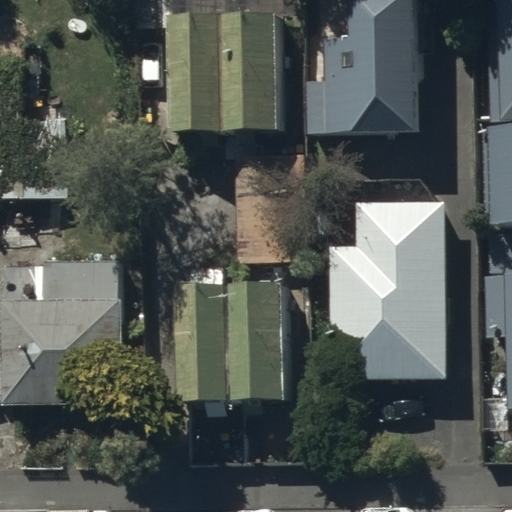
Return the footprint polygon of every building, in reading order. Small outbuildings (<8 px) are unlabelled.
[(511,0),(485,0),(487,96),(501,96),(501,108),(511,108),(511,0)] [(354,44),(328,36),(328,78),(310,78),(310,131),(330,131),(359,146),(423,146),(423,2),(354,2),(354,44)] [(284,26),(175,29),(178,146),(287,143),(284,26)] [(511,225),(511,113),(497,113),(500,226),(511,225)] [(0,162),(0,213),(67,214),(67,163),(0,162)] [(361,265),(335,265),(337,398),(452,398),(452,222),(361,220),(361,265)] [(511,259),(507,259),(508,268),(488,269),(486,325),(511,325),(511,259)] [(10,318),(3,318),(6,427),(130,424),(126,271),(9,274),(10,318)] [(290,294),(182,297),(184,414),(292,412),(290,294)]
